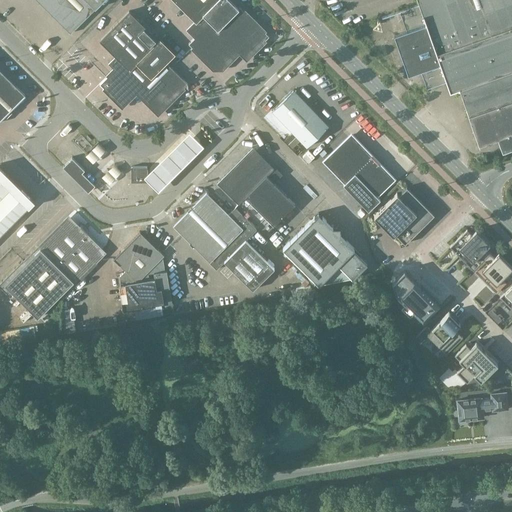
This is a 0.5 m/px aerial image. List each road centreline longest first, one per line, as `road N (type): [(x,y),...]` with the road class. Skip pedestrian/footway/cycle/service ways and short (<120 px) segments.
road 1 (unclassified): [(511,443),(126,501),(42,498),(0,509)]
road 2 (unclassified): [(237,102),(231,133),(159,202),(125,215),(90,207),(31,147),(71,107)]
road 3 (unclassified): [(479,190),(312,29)]
road 4 (unclassified): [(71,107),(113,148),(134,153),(199,105),(237,102)]
road 5 (unclassified): [(237,102),(353,217)]
